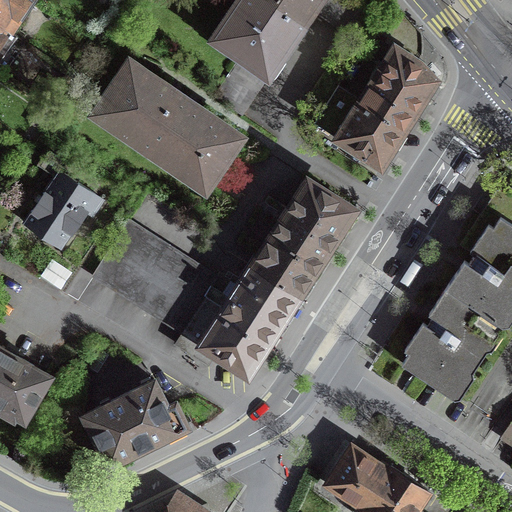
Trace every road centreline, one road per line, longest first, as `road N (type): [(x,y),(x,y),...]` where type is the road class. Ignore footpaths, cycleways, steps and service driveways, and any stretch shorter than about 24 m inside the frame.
road 1 (tertiary): [(318,357),(498,86)]
road 2 (residential): [(511,491),(318,357)]
road 3 (tertiary): [(243,438),(106,506),(56,510)]
